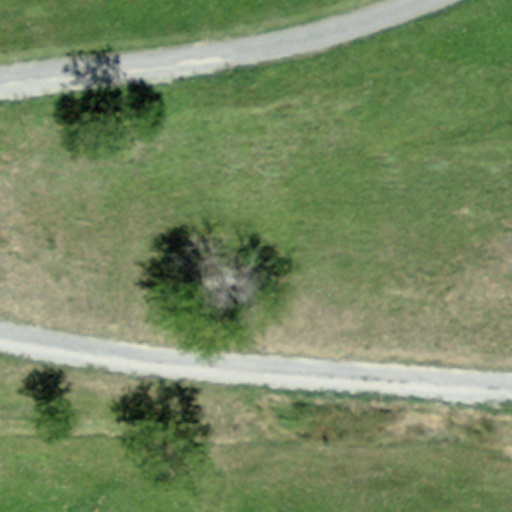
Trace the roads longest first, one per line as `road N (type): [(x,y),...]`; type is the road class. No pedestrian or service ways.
road 1 (unclassified): [(511,385),(138,361),(0,336)]
road 2 (unclassified): [(0,79),(341,32),(419,0)]
